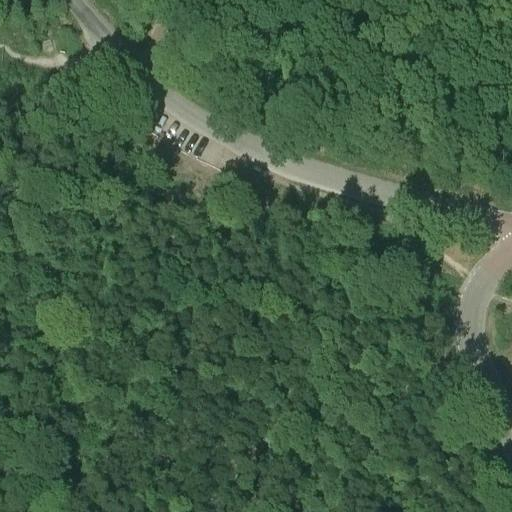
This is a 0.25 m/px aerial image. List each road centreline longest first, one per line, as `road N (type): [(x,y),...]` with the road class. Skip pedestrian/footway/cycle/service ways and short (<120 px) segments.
road 1 (unclassified): [(511,230),(311,173),(241,144),(151,87),(71,0)]
road 2 (tertiary): [(470,296),(470,345),(511,442)]
road 3 (track): [(263,0),(179,43),(123,57)]
